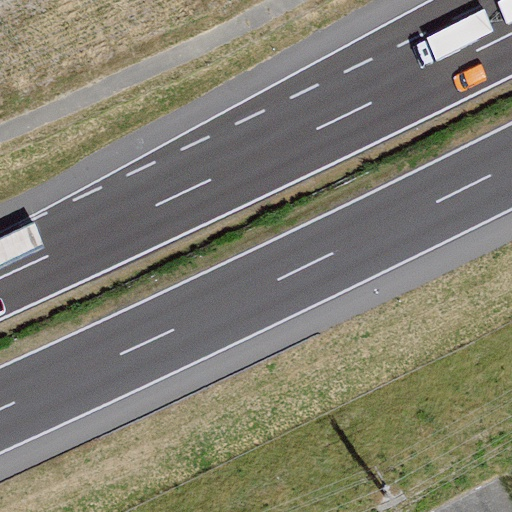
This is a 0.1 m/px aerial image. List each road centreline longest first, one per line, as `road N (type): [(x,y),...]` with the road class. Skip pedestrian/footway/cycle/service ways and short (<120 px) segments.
road 1 (motorway): [(511,32),(0,277)]
road 2 (motorway): [(0,412),(511,167)]
road 3 (track): [(0,128),(272,0)]
